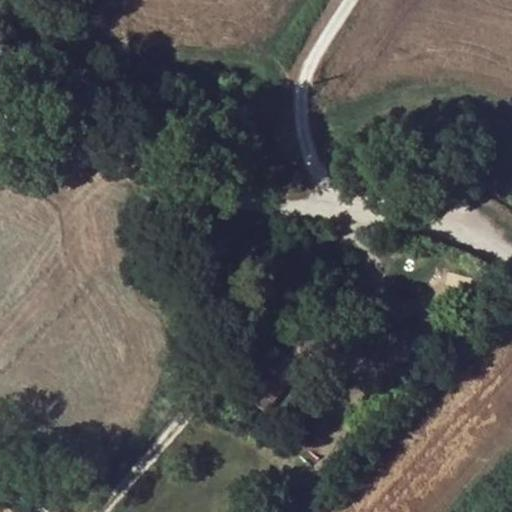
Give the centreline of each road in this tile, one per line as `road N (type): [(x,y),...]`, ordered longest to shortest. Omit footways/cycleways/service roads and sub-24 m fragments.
road 1 (unclassified): [(511,262),(326,202),(115,156),(0,110)]
road 2 (track): [(326,202),(301,96),(308,66),(349,0)]
